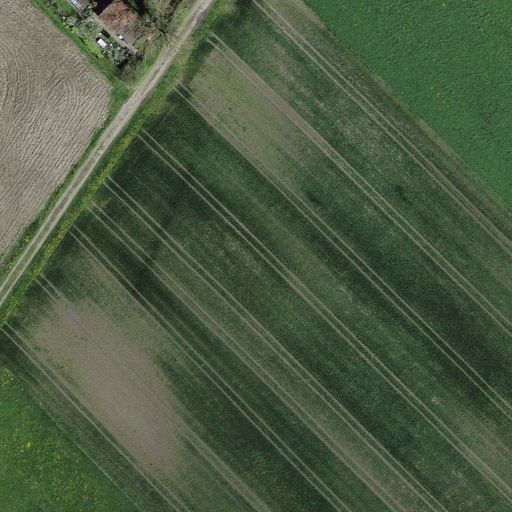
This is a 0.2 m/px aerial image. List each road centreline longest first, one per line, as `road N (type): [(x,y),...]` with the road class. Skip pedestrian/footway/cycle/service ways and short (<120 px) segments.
road 1 (track): [(0,302),(124,121)]
road 2 (track): [(208,0),(124,121)]
